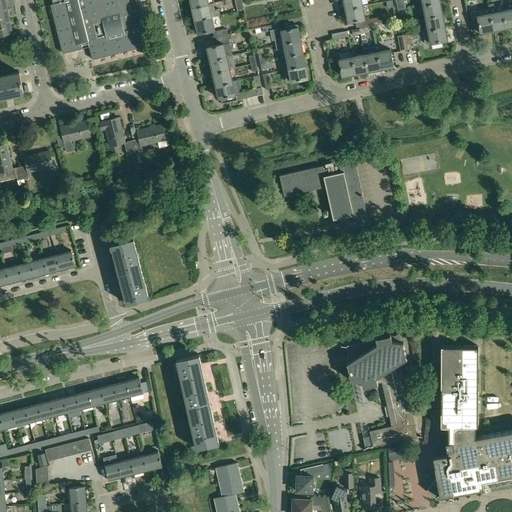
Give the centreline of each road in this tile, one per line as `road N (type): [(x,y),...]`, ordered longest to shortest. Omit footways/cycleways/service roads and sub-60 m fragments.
road 1 (primary): [(511,263),(382,259),(251,288)]
road 2 (primary): [(257,313),(374,288),(511,291)]
road 3 (residential): [(277,487),(257,313)]
road 4 (residential): [(236,317),(277,487)]
road 5 (residential): [(330,96),(470,62)]
road 6 (residential): [(0,394),(137,358)]
road 7 (residential): [(48,110),(183,79)]
road 8 (residential): [(197,131),(330,96)]
